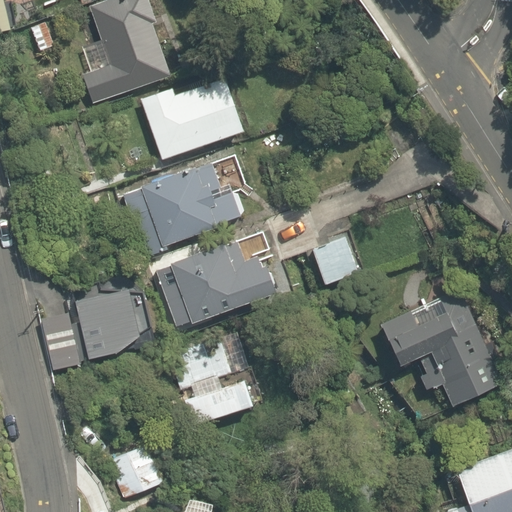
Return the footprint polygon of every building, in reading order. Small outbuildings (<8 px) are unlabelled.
[(0,0),(0,30),(19,26),(12,0),(0,0)] [(116,67),(84,77),(94,109),(179,82),(153,0),(105,0),(93,4),(104,40),(90,44),(95,58),(111,53),(116,67)] [(54,20),(33,25),(40,50),(61,44),(54,20)] [(238,68),(146,97),(167,161),(258,132),(238,68)] [(224,179),(217,161),(129,191),(152,255),(259,217),(243,172),(224,179)] [(349,233),(316,247),(332,287),(365,273),(349,233)] [(248,260),(241,241),(153,272),(172,329),(196,320),(198,327),(291,294),(282,268),(274,271),(268,253),(248,260)] [(467,288),(413,309),(416,318),(383,331),(400,375),(420,368),(429,392),(436,389),(444,410),(505,386),(467,288)] [(48,321),(59,368),(94,360),(95,363),(153,350),(139,290),(82,303),(84,313),(48,321)] [(255,368),(179,390),(191,432),(267,409),(255,368)] [(158,490),(154,447),(111,450),(114,494),(158,490)] [(511,511),(511,448),(460,467),(473,502),(446,511),(445,511),(511,511)]
